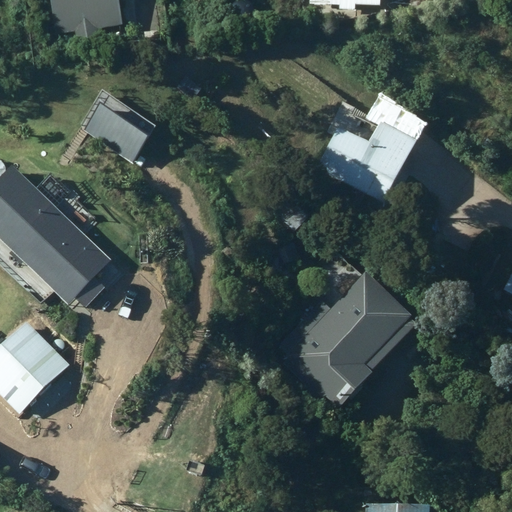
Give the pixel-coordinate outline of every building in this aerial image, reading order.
[(50,0),(55,30),(123,21),(119,0),(50,0)] [(356,8),(343,11),(345,18),(358,15),(356,8)] [(298,102),(276,80),(265,91),(287,113),(298,102)] [(367,141),(337,125),(316,166),(383,200),(415,138),(378,119),(367,141)] [(110,258),(10,162),(0,172),(0,238),(67,304),(75,297),(85,307),(105,286),(94,276),(110,258)] [(320,300),(279,345),(287,352),(286,354),(289,356),(283,363),(306,384),(302,388),(318,402),(324,395),(338,407),(418,319),(363,270),(329,307),(320,300)] [(0,346),(0,394),(19,413),(69,364),(25,321),(0,346)] [(428,511),(429,505),(364,501),(363,511),(428,511)]
